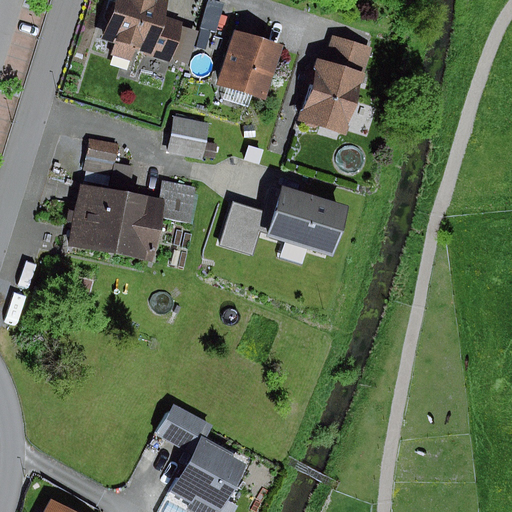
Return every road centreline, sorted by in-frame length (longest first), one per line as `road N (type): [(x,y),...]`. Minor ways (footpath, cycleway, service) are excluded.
road 1 (residential): [(72,0),(0,240)]
road 2 (unclassified): [(0,387),(14,446),(6,511)]
